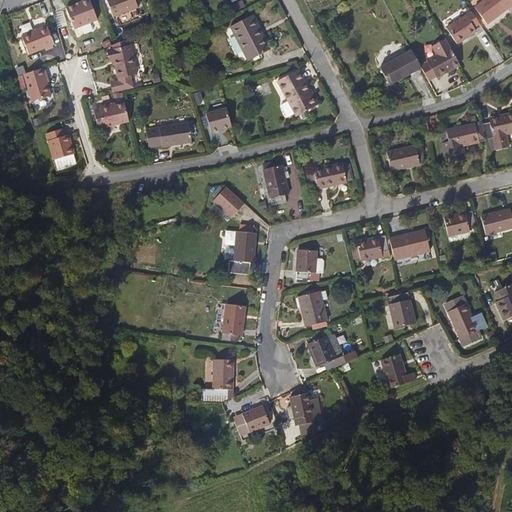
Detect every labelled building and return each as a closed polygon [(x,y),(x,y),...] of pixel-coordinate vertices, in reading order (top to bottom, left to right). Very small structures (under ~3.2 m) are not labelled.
[(110,23),(135,13),(129,0),(111,0),(102,4),(110,23)] [(481,28),(503,12),(493,0),(483,0),(469,11),(481,28)] [(71,36),(94,26),(85,5),(62,15),(71,36)] [(476,26),(466,9),(440,27),(453,48),(463,41),(461,39),(471,32),(470,30),(476,26)] [(21,31),(46,23),(44,16),(19,24),(21,31)] [(246,66),(268,54),(250,20),(228,31),(246,66)] [(24,60),(50,50),(42,31),(17,41),(24,60)] [(461,39),(463,41),(473,35),(471,32),(461,39)] [(126,44),(109,50),(107,51),(108,54),(105,55),(107,66),(111,65),(115,84),(107,85),(110,96),(120,94),(130,93),(128,82),(134,80),(126,44)] [(410,54),(405,45),(392,52),(397,61),(410,54)] [(459,71),(449,52),(426,65),(436,83),(459,71)] [(421,74),(410,54),(397,61),(378,72),(389,91),(397,86),(399,89),(410,83),(409,80),(421,74)] [(293,119),(314,108),(307,93),(295,72),(273,83),(284,103),(291,116),(293,119)] [(37,74),(16,81),(25,109),(43,103),(39,89),(37,83),(40,82),(37,74)] [(307,93),(314,108),(317,106),(310,91),(307,93)] [(284,120),(291,116),(284,103),(277,107),(284,120)] [(127,124),(123,106),(115,108),(108,110),(107,106),(98,109),(99,111),(91,114),(95,132),(127,124)] [(230,128),(225,109),(204,115),(209,134),(230,128)] [(480,141),(481,144),(489,143),(491,155),(504,152),(502,139),(511,136),(511,116),(496,120),(497,126),(485,128),(478,130),(480,141)] [(497,126),(496,120),(484,123),(485,128),(497,126)] [(160,147),(187,143),(183,124),(157,128),(141,131),(144,149),(160,146),(160,147)] [(478,130),(477,128),(442,136),(446,153),(475,147),(474,142),(480,141),(478,130)] [(50,163),(71,157),(65,137),(61,139),(59,132),(42,137),(50,163)] [(385,175),(415,169),(411,150),(381,157),(385,175)] [(313,193),(342,187),(338,168),(309,175),(309,176),(313,192),(313,193)] [(283,199),(278,170),(259,174),(265,210),(280,208),(279,200),(283,199)] [(309,176),(302,178),(306,194),(313,192),(309,176)] [(240,207),(222,190),(209,203),(227,221),(240,207)] [(480,239),(510,231),(505,213),(476,221),(480,239)] [(464,231),(471,230),(467,215),(440,222),(443,241),(465,236),(464,231)] [(383,244),(389,265),(424,256),(419,235),(412,237),(413,239),(404,242),(403,239),(383,244)] [(232,246),(232,236),(222,236),(222,246),(232,246)] [(251,237),(232,236),(232,246),(230,266),(245,267),(249,267),(251,237)] [(377,263),(384,261),(380,242),(351,249),(355,267),(377,262),(377,263)] [(487,261),(497,260),(496,251),(486,252),(487,261)] [(292,289),(314,285),(312,277),(317,276),(315,264),(311,262),(307,263),(306,255),(287,259),(292,289)] [(244,279),(245,267),(230,266),(226,266),(225,278),(244,279)] [(499,308),(494,309),(500,323),(511,318),(511,286),(491,295),(495,304),(497,304),(499,308)] [(389,331),(410,323),(399,293),(379,300),(389,331)] [(300,333),(306,331),(316,329),(321,327),(314,297),(293,303),(300,333)] [(470,334),(460,306),(443,313),(454,346),(468,342),(466,335),(470,334)] [(226,339),(235,340),(239,341),(243,311),(225,308),(220,338),(226,339)] [(328,365),(331,372),(348,366),(345,358),(332,363),(324,341),(304,350),(313,371),(328,365)] [(385,392),(412,384),(410,376),(402,379),(396,359),(377,364),(385,392)] [(200,407),(222,409),(228,405),(226,394),(230,393),(229,364),(211,363),(211,393),(200,394),(200,407)] [(294,431),(297,430),(311,428),(320,426),(316,404),(308,405),(307,398),(289,402),(294,431)] [(248,438),(268,430),(262,412),(233,423),(239,437),(247,434),(248,438)] [(299,441),(313,439),(311,428),(297,430),(299,441)] [(124,452),(132,450),(147,448),(145,434),(138,435),(139,442),(123,445),(124,452)] [(397,459),(403,456),(394,437),(388,440),(397,459)]
